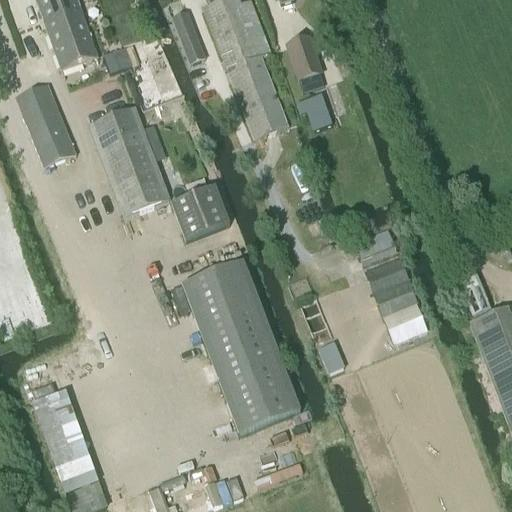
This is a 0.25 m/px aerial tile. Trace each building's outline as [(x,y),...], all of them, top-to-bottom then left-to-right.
[(33,0),(60,75),(96,62),(73,0),(33,0)] [(239,9),(235,0),(233,0),(202,12),(253,144),(286,131),(259,60),(269,57),(249,5),(239,9)] [(276,0),(279,8),(292,4),(290,0),(276,0)] [(204,64),(186,18),(172,24),(189,69),(204,64)] [(298,85),(319,78),(308,43),(287,51),(298,85)] [(125,52),(105,60),(111,76),(131,68),(125,52)] [(41,168),(72,155),(46,90),(15,103),(41,168)] [(312,115),(325,111),(322,101),(296,109),(300,119),(312,115)] [(325,111),(312,115),(318,134),(331,129),(325,111)] [(168,205),(140,134),(133,115),(88,132),(123,222),(168,205)] [(228,230),(214,193),(170,210),(184,247),(228,230)] [(388,234),(354,247),(363,271),(397,258),(388,234)] [(426,335),(399,263),(364,276),(391,348),(426,335)] [(299,417),(242,268),(181,291),(238,440),(299,417)] [(511,330),(506,315),(469,329),(511,441),(511,440),(511,330)] [(444,376),(444,375),(444,374),(444,373),(443,373),(443,372),(443,371),(443,370),(443,369),(443,368),(442,367),(442,366),(442,365),(441,365),(441,364),(441,363),(440,362),(440,361),(439,361),(439,360),(438,359),(438,358),(437,358),(437,357),(436,357),(436,356),(435,356),(435,355),(434,355),(434,354),(433,354),(433,353),(432,353),(431,352),(430,352),(430,351),(429,351),(428,351),(428,350),(427,350),(426,350),(426,349),(425,349),(424,349),(423,349),(422,348),(421,348),(420,348),(419,348),(418,348),(417,348),(416,348),(415,348),(414,348),(413,348),(412,348),(411,348),(410,348),(409,348),(409,349),(408,349),(407,349),(406,349),(405,350),(404,350),(403,351),(402,351),(401,352),(400,352),(400,353),(399,353),(399,354),(398,354),(397,354),(397,355),(396,355),(396,356),(395,357),(394,358),(394,359),(393,359),(393,360),(392,360),(392,361),(392,362),(391,362),(391,363),(391,364),(390,364),(390,365),(390,366),(389,366),(389,367),(389,368),(389,369),(388,370),(388,371),(388,372),(388,373),(388,374),(388,375),(388,376),(388,377),(388,378),(388,379),(388,380),(388,381),(389,382),(389,383),(389,384),(389,385),(390,385),(390,386),(390,387),(391,388),(391,389),(392,389),(392,390),(392,391),(393,391),(393,392),(394,392),(394,393),(395,394),(395,395),(396,395),(396,396),(397,396),(397,397),(398,397),(399,397),(399,398),(400,398),(400,399),(401,399),(402,400),(403,400),(404,401),(405,401),(406,402),(407,402),(408,402),(409,402),(409,403),(410,403),(411,403),(412,403),(413,403),(414,403),(415,403),(416,403),(417,403),(418,403),(419,403),(420,403),(421,403),(422,403),(423,403),(423,402),(424,402),(425,402),(426,402),(426,401),(427,401),(428,401),(428,400),(429,400),(430,400),(430,399),(431,399),(432,398),(433,398),(433,397),(434,397),(434,396),(435,396),(435,395),(436,395),(436,394),(437,394),(437,393),(438,393),(438,392),(439,392),(439,391),(439,390),(440,390),(440,389),(441,388),(441,387),(441,386),(442,386),(442,385),(442,384),(443,383),(443,382),(443,381),(443,380),(443,379),(444,378),(444,377),(444,376)] [(328,378),(336,375),(326,349),(317,352),(328,378)]
